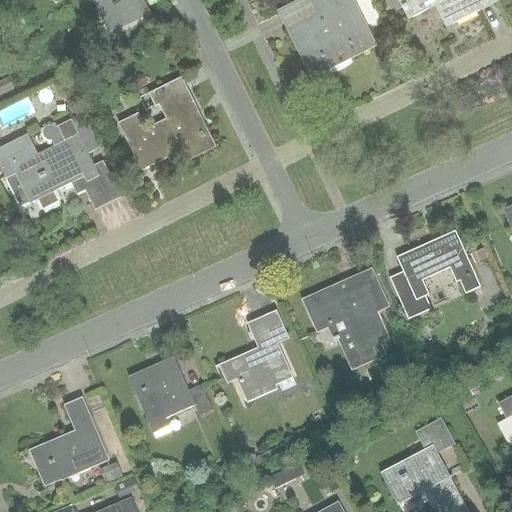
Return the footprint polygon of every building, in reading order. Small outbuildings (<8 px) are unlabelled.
[(93,0),(109,33),(150,13),(143,0),(93,0)] [(290,34),(312,78),(375,46),(351,0),(307,0),(318,20),(290,34)] [(396,0),(407,21),(435,7),(446,29),(479,12),(473,0),(396,0)] [(0,82),(0,95),(19,89),(15,78),(0,82)] [(162,123),(146,131),(138,114),(118,125),(126,141),(141,172),(188,149),(192,156),(209,147),(194,117),(198,114),(181,80),(149,96),(155,107),(159,105),(166,119),(162,121),(162,123)] [(0,106),(6,122),(37,112),(31,95),(0,106)] [(71,120),(54,128),(53,128),(51,128),(50,128),(48,129),(47,130),(46,131),(45,132),(45,134),(45,135),(45,137),(45,138),(46,140),(47,141),(48,142),(49,143),(51,143),(52,143),(55,149),(31,160),(24,147),(0,159),(0,167),(6,179),(4,180),(5,181),(6,180),(20,208),(29,204),(30,205),(38,201),(43,210),(57,203),(53,193),(72,183),(74,187),(84,191),(95,211),(96,210),(95,207),(118,195),(120,197),(121,197),(102,161),(93,166),(87,154),(99,148),(88,124),(76,130),(71,120)] [(511,207),(503,212),(511,231),(511,207)] [(460,283),(466,296),(481,289),(455,233),(396,259),(403,274),(390,280),(408,320),(431,311),(425,298),(429,296),(428,295),(427,295),(421,282),(450,269),(456,282),(455,282),(456,284),(460,283)] [(338,285),(302,301),(317,335),(328,330),(333,341),(335,340),(336,342),(337,341),(349,366),(362,361),(364,367),(382,359),(376,344),(388,338),(378,314),(389,309),(375,277),(342,292),(338,285)] [(276,313),(247,326),(258,350),(219,367),(227,385),(237,381),(247,404),(277,391),(276,387),(293,379),(278,346),(289,341),(276,313)] [(420,356),(429,376),(438,372),(430,352),(420,356)] [(144,413),(150,427),(155,439),(171,433),(165,420),(195,407),(200,418),(213,412),(202,386),(188,392),(174,359),(128,379),(136,397),(143,394),(150,410),(144,413)] [(381,396),(375,385),(364,390),(370,401),(381,396)] [(511,397),(498,406),(506,421),(511,417),(511,445),(509,447),(511,452),(511,397)] [(75,433),(29,452),(44,489),(61,482),(62,483),(109,463),(83,400),(64,408),(75,433)] [(441,420),(415,434),(425,452),(381,475),(397,507),(423,493),(433,511),(467,511),(437,455),(455,446),(441,420)] [(254,463),(255,453),(245,452),(243,462),(254,463)] [(215,471),(221,482),(238,473),(232,462),(215,471)] [(117,464),(99,471),(105,485),(123,478),(117,464)] [(299,465),(269,479),(275,490),(305,476),(299,465)] [(135,481),(116,489),(120,499),(139,491),(135,481)] [(137,511),(132,500),(103,511),(137,511)] [(344,511),(339,503),(322,511),(344,511)]
